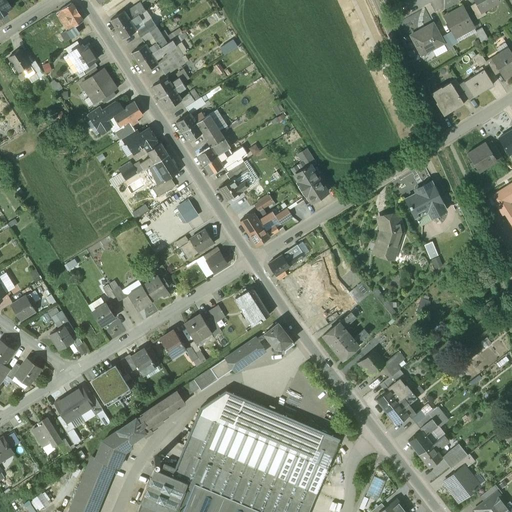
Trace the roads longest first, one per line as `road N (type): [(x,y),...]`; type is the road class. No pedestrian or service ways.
road 1 (tertiary): [(252,261),(82,0)]
road 2 (residential): [(252,261),(511,99)]
road 3 (residential): [(117,511),(161,433),(196,401),(228,380),(282,369),(313,348)]
road 4 (residential): [(70,375),(252,261)]
road 5 (track): [(353,0),(424,153)]
road 6 (track): [(448,139),(511,271)]
